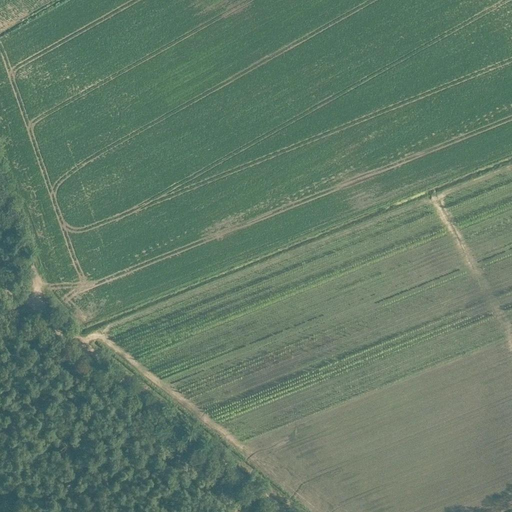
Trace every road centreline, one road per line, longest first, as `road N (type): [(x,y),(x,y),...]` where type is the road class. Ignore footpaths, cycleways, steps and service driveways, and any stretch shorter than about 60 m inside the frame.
road 1 (track): [(286,511),(0,278)]
road 2 (track): [(0,184),(43,314)]
